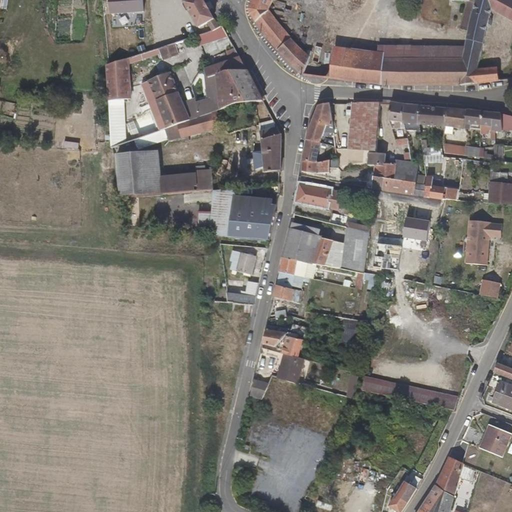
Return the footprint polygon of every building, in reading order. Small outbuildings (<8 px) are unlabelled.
[(0,0),(0,10),(8,11),(8,0),(0,0)] [(141,0),(108,0),(110,13),(142,11),(141,0)] [(202,24),(214,18),(209,10),(203,0),(183,0),(191,19),(184,23),(187,30),(202,24)] [(257,0),(251,18),(274,51),(285,62),(308,82),(316,61),(298,51),(295,48),(271,17),(277,0),(352,0),(361,2),(361,0),(257,0)] [(468,0),(460,25),(470,27),(462,46),(384,47),(384,53),(385,91),(438,90),(449,89),(499,81),(496,66),(475,65),(491,22),(493,23),(496,16),(495,15),(496,10),(511,18),(511,0),(468,0)] [(220,30),(214,18),(202,24),(205,33),(220,30)] [(175,45),(159,51),(163,62),(179,56),(175,45)] [(346,54),(345,87),(385,91),(384,53),(346,54)] [(308,82),(333,85),(334,54),(318,54),(316,61),(308,82)] [(333,85),(345,87),(346,54),(334,54),(333,85)] [(132,142),(125,56),(104,60),(107,90),(112,147),(132,142)] [(210,101),(194,105),(198,119),(246,107),(261,103),(240,66),(214,72),(216,86),(217,98),(210,101)] [(175,91),(181,87),(177,71),(153,77),(164,127),(170,126),(173,125),(165,95),(175,91)] [(217,98),(216,86),(207,87),(210,101),(217,98)] [(165,95),(173,125),(181,123),(188,121),(181,87),(175,91),(165,95)] [(302,139),(301,143),(313,143),(313,142),(314,141),(323,122),(327,123),(327,125),(332,125),(330,105),(321,105),(318,106),(317,107),(316,109),(308,124),(303,135),(302,139)] [(373,150),(378,105),(352,106),(347,149),(373,150)] [(411,126),(413,107),(399,106),(399,108),(396,125),(398,125),(411,126)] [(249,119),(246,107),(198,119),(188,121),(181,123),(183,135),(215,127),(249,119)] [(414,126),(426,127),(427,108),(413,107),(411,126),(411,128),(414,128),(414,126)] [(454,128),(454,110),(427,108),(426,127),(454,128)] [(474,124),(475,112),(454,110),(454,128),(454,129),(473,129),(474,124)] [(474,124),(490,125),(490,113),(475,112),(474,124)] [(504,129),(511,128),(511,115),(490,113),(490,125),(501,125),(501,129),(504,129)] [(252,127),(249,119),(215,127),(217,135),(252,127)] [(183,135),(181,123),(173,125),(170,126),(173,137),(183,135)] [(277,138),(269,123),(257,130),(260,139),(261,171),(278,171),(278,158),(277,138)] [(301,143),(300,163),(312,161),(314,143),(313,143),(301,143)] [(449,146),(449,154),(468,156),(469,150),(469,148),(449,146)] [(111,148),(111,150),(114,185),(114,197),(158,193),(157,174),(156,147),(111,148)] [(423,150),(424,157),(443,155),(442,148),(423,150)] [(114,185),(111,150),(99,151),(101,186),(114,185)] [(212,188),(209,153),(189,156),(190,172),(191,190),(209,188),(212,188)] [(378,156),(378,168),(381,168),(389,169),(390,165),(391,154),(384,155),(378,156)] [(335,157),(312,161),(300,163),(299,171),(306,171),(325,170),(326,167),(335,166),(335,157)] [(423,195),(424,185),(401,182),(403,171),(393,169),(393,165),(390,165),(389,169),(381,168),(380,173),(380,178),(374,177),(371,190),(423,195)] [(426,169),(422,168),(403,168),(403,171),(401,182),(424,185),(426,169)] [(190,172),(157,174),(158,193),(191,190),(190,172)] [(507,174),(497,173),(496,183),(506,184),(507,174)] [(511,184),(506,184),(496,183),(494,204),(511,206),(511,184)] [(438,190),(439,186),(424,185),(423,195),(437,197),(438,190)] [(335,212),(339,192),(299,188),(295,204),(335,212)] [(214,190),(210,216),(207,236),(207,239),(268,248),(273,218),(268,217),(269,204),(235,198),(236,189),(214,190)] [(456,199),(457,192),(438,190),(437,197),(456,199)] [(194,234),(207,236),(210,216),(208,216),(198,215),(194,234)] [(351,229),(357,230),(359,220),(333,216),(332,226),(351,229)] [(430,221),(406,217),(404,238),(427,241),(430,221)] [(501,239),(502,223),(467,221),(465,264),(488,265),(490,238),(501,239)] [(368,231),(357,230),(351,229),(350,245),(322,244),(319,255),(316,267),(333,269),(355,272),(355,270),(360,271),(361,269),(368,231)] [(322,244),(322,242),(292,234),(284,262),(300,265),(315,267),(319,255),(322,244)] [(257,276),(260,258),(235,254),(233,264),(236,265),(235,272),(257,276)] [(284,262),(280,278),(296,281),(300,265),(284,262)] [(344,288),(344,290),(375,292),(375,276),(356,275),(356,289),(344,288)] [(293,295),(296,281),(280,278),(276,291),(293,295)] [(500,283),(482,280),(479,295),(497,298),(500,283)] [(258,285),(248,283),(245,292),(240,291),(239,294),(221,291),(222,303),(252,307),(258,285)] [(293,295),(276,291),(274,301),(294,305),(291,315),(291,316),(292,316),(299,318),(305,297),(293,295)] [(291,316),(291,315),(269,322),(268,327),(291,319),(292,316),(291,316)] [(341,341),(358,343),(360,321),(343,319),(341,341)] [(277,349),(285,340),(290,341),(291,337),(268,331),(264,347),(277,349)] [(285,348),(284,354),(301,358),(304,344),(290,341),(288,349),(285,348)] [(303,358),(301,358),(284,354),(278,378),(298,382),(303,358)] [(511,376),(511,365),(498,360),(494,368),(511,376)] [(360,394),(363,370),(355,368),(352,392),(360,394)] [(411,398),(420,400),(457,409),(459,396),(368,373),(366,387),(368,387),(385,391),(411,398)] [(266,396),(270,381),(257,378),(254,393),(265,396),(266,396)] [(511,387),(500,382),(491,404),(511,412),(511,387)] [(371,420),(385,391),(368,387),(365,395),(355,414),(371,420)] [(511,436),(511,435),(491,426),(480,450),(502,461),(511,436)] [(446,461),(431,491),(453,501),(462,469),(446,461)] [(402,511),(419,486),(405,479),(390,506),(401,511),(402,511)] [(426,511),(449,511),(453,501),(431,491),(421,509),(426,511)]
